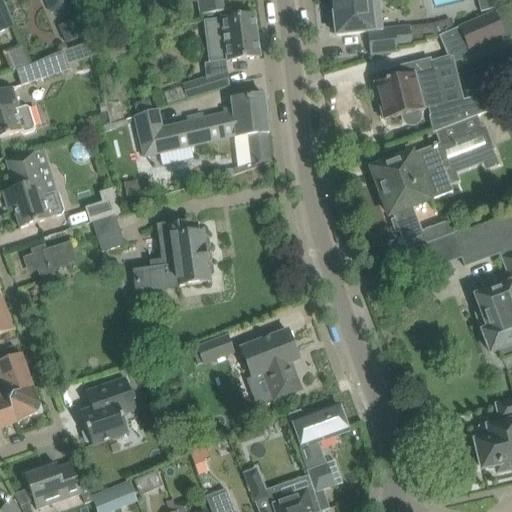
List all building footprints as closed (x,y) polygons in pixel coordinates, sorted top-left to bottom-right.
[(0,0),(0,32),(14,27),(5,5),(2,0),(0,0)] [(44,0),(51,13),(73,4),(70,0),(44,0)] [(208,0),(208,2),(198,4),(201,18),(231,12),(228,0),(208,0)] [(435,39),(444,34),(454,30),(450,19),(434,25),(409,28),(409,26),(384,30),(379,0),(333,0),(332,0),(336,36),(369,32),(372,55),(397,52),(397,47),(412,45),(435,39)] [(495,12),(454,30),(444,34),(454,58),(505,36),(499,21),(511,16),(507,7),(495,12)] [(254,15),(220,19),(203,22),(209,65),(260,58),(254,15)] [(75,21),(60,27),(67,44),(81,38),(75,21)] [(30,66),(16,71),(21,87),(46,79),(69,71),(67,66),(95,57),(90,42),(63,52),(31,66),(30,66)] [(385,120),(391,119),(403,116),(404,119),(404,120),(405,121),(405,122),(406,123),(407,124),(410,125),(412,126),(413,126),(414,125),(416,124),(418,123),(419,122),(419,121),(420,120),(420,119),(420,117),(419,112),(422,111),(428,110),(430,116),(428,117),(433,134),(505,106),(505,104),(505,101),(503,96),(500,92),(496,89),(492,88),(488,87),(484,88),(480,90),(477,92),(474,95),(473,99),(442,106),(430,60),(394,69),(394,71),(381,74),(383,82),(376,84),(385,120)] [(213,77),(183,86),(188,101),(218,91),(213,77)] [(25,106),(23,107),(19,108),(13,88),(0,92),(0,139),(21,132),(25,134),(33,132),(35,128),(29,108),(25,106)] [(159,110),(135,117),(139,135),(144,158),(232,137),(232,138),(249,136),(252,164),(252,166),(255,165),(272,163),(264,96),(244,98),(232,101),(232,109),(224,111),(225,115),(195,122),(194,117),(187,119),(188,123),(164,129),(159,110)] [(124,121),(121,106),(107,109),(111,125),(124,121)] [(393,215),(413,207),(453,192),(445,170),(495,152),(486,127),(372,170),(389,216),(393,215)] [(10,213),(15,211),(20,229),(65,215),(58,192),(46,195),(33,154),(8,163),(16,189),(3,193),(9,209),(10,213)] [(232,172),(222,172),(223,180),(256,169),(255,165),(252,166),(252,164),(232,170),(232,172)] [(132,183),(123,185),(127,198),(139,195),(137,186),(132,183)] [(102,203),(85,208),(90,224),(121,214),(113,189),(100,194),(102,203)] [(413,207),(393,215),(407,252),(426,245),(457,233),(452,221),(422,232),(413,207)] [(500,252),(505,266),(511,263),(511,213),(453,236),(464,266),(500,252)] [(158,228),(161,246),(164,263),(150,265),(151,272),(136,274),(138,293),(189,286),(210,283),(209,279),(213,274),(212,267),(207,264),(205,252),(209,247),(208,240),(203,236),(202,233),(188,235),(186,223),(158,228)] [(97,238),(102,253),(125,246),(120,230),(97,238)] [(26,260),(31,276),(40,273),(42,278),(53,275),(51,270),(75,262),(69,245),(45,252),(44,248),(33,252),(35,256),(26,260)] [(511,263),(505,266),(511,283),(476,297),(484,320),(479,322),(490,353),(499,350),(503,360),(511,356),(511,263)] [(1,295),(0,295),(0,334),(13,330),(1,295)] [(288,331),(268,338),(241,348),(252,378),(263,374),(273,401),(283,398),(302,391),(291,363),(299,360),(288,331)] [(197,349),(203,365),(233,353),(227,337),(197,349)] [(0,376),(2,382),(0,382),(0,398),(0,400),(7,397),(34,388),(21,353),(0,360),(0,376)] [(128,434),(121,415),(136,410),(126,379),(86,394),(92,410),(81,414),(86,430),(83,434),(86,443),(91,443),(92,446),(128,434)] [(43,414),(34,388),(7,397),(16,423),(43,414)] [(0,428),(16,423),(7,397),(0,400),(0,398),(0,428)] [(501,425),(485,428),(482,429),(483,434),(474,436),(478,452),(475,455),(477,464),(481,466),(482,469),(497,465),(498,471),(511,467),(511,401),(497,405),(501,425)] [(307,472),(308,476),(314,494),(342,484),(334,461),(326,464),(318,441),(348,430),(339,406),(310,416),(308,416),(307,416),(306,415),(304,414),(303,413),(302,412),(301,410),(288,415),(291,425),(293,425),(300,447),(298,448),(307,472)] [(192,464),(198,479),(207,476),(202,461),(192,464)] [(25,476),(31,495),(37,510),(82,495),(71,464),(58,469),(56,465),(25,476)] [(155,470),(134,480),(140,494),(162,484),(155,470)] [(243,476),(255,504),(268,498),(256,470),(243,476)] [(320,511),(314,494),(308,476),(307,477),(312,492),(274,506),(276,511),(320,511)] [(104,490),(99,478),(89,481),(93,494),(104,490)] [(92,497),(97,511),(106,511),(135,500),(128,483),(92,497)] [(206,497),(212,511),(231,504),(226,490),(206,497)] [(194,511),(190,500),(174,505),(176,511),(194,511)]
